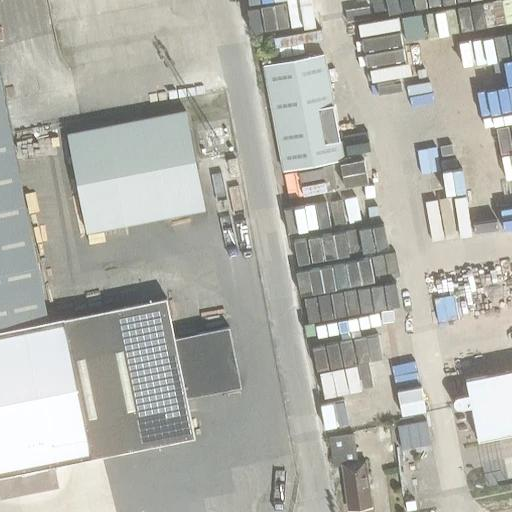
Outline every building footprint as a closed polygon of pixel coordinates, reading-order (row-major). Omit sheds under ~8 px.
[(0,0),(0,477),(193,441),(185,401),(239,390),(227,331),(173,342),(165,302),(46,326),(0,104),(0,0)] [(418,35),(511,21),(511,0),(494,0),(414,11),(418,35)] [(351,20),(365,92),(404,85),(402,75),(429,70),(424,45),(398,50),(392,13),(351,20)] [(511,79),(511,28),(463,39),(468,63),(477,61),(481,86),(511,79)] [(262,66),(282,172),(343,160),(323,54),(262,66)] [(405,112),(425,111),(424,85),(403,86),(405,112)] [(511,88),(483,94),(488,123),(471,126),(476,151),(511,144),(511,88)] [(86,229),(206,210),(190,109),(70,128),(86,229)] [(432,126),(434,138),(457,134),(455,123),(432,126)] [(362,145),(382,144),(381,134),(349,136),(351,157),(363,156),(362,145)] [(431,135),(407,138),(412,176),(436,173),(431,135)] [(443,202),(449,235),(474,231),(473,223),(498,218),(496,207),(485,209),(482,195),(443,202)] [(304,295),(324,397),(386,385),(383,367),(402,363),(395,329),(385,330),(381,310),(408,305),(402,278),(375,283),(369,251),(368,251),(363,224),(296,237),(301,260),(343,252),(350,286),(304,295)] [(455,294),(436,298),(441,318),(459,314),(455,294)] [(511,372),(510,373),(465,382),(468,397),(458,399),(455,400),(453,403),(453,406),(454,409),(457,411),(460,411),(470,409),(477,443),(511,435),(511,372)] [(328,433),(380,422),(378,415),(390,412),(386,392),(322,405),(328,433)] [(404,414),(429,407),(425,394),(401,400),(404,414)] [(390,439),(388,426),(373,428),(375,441),(390,439)] [(345,495),(347,495),(349,510),(353,510),(354,511),(363,511),(365,508),(369,508),(366,486),(368,484),(368,483),(370,478),(367,474),(365,461),(357,462),(353,435),(328,438),(332,467),(340,466),(345,495)] [(511,491),(511,478),(472,480),(473,493),(511,491)] [(120,484),(120,511),(144,511),(144,491),(160,491),(160,492),(176,492),(176,483),(142,483),(142,497),(130,497),(129,484),(120,484)]
